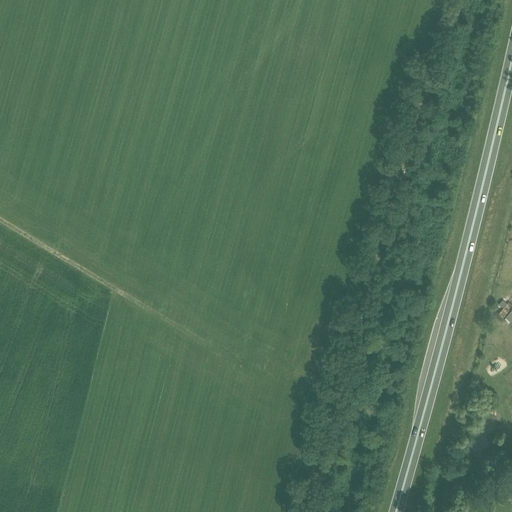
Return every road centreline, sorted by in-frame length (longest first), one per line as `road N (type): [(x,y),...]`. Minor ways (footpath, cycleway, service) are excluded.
road 1 (track): [(444,0),(297,511)]
road 2 (trunk): [(394,511),(474,225),(511,53)]
